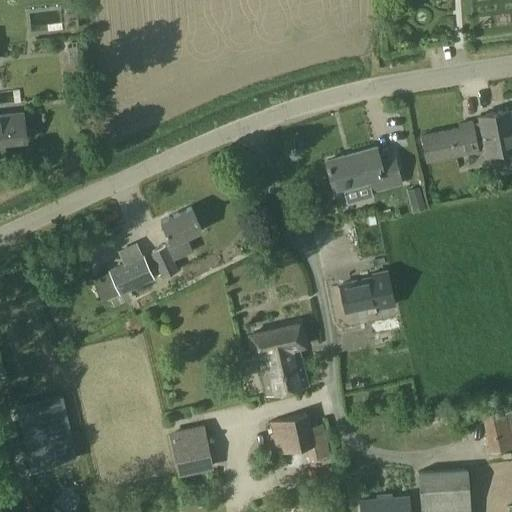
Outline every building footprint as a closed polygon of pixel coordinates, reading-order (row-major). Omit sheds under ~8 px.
[(420,135),(425,162),(478,152),(478,150),(484,149),(485,155),(511,149),(511,123),(508,109),(478,115),(480,123),(473,125),(472,120),(457,123),(458,127),(420,135)] [(0,151),(3,151),(2,142),(25,140),(22,113),(0,115),(0,151)] [(326,161),(334,191),(368,181),(371,191),(401,183),(394,158),(379,162),(375,148),(326,161)] [(242,167),(244,173),(252,170),(250,164),(242,167)] [(406,190),(409,200),(422,197),(419,186),(406,190)] [(191,207),(160,221),(170,242),(151,251),(163,276),(177,270),(172,260),(192,250),(186,237),(201,229),(191,207)] [(103,264),(119,253),(113,244),(97,256),(103,264)] [(111,273),(95,281),(103,299),(119,292),(152,277),(142,255),(109,270),(111,273)] [(394,306),(386,270),(370,274),(371,277),(339,284),(344,311),(377,304),(378,310),(394,306)] [(306,380),(298,347),(304,345),(298,323),(250,335),(255,357),(258,356),(272,353),(273,359),(279,358),(282,371),(290,369),(294,382),(306,380)] [(374,348),(395,342),(390,324),(369,330),(374,348)] [(272,353),(258,356),(267,395),(308,386),(306,380),(294,382),(290,369),(282,371),(279,358),(273,359),(272,353)] [(66,377),(19,388),(34,455),(82,444),(66,377)] [(507,412),(493,414),(491,405),(478,407),(484,450),(511,446),(507,412)] [(474,407),(459,410),(462,424),(476,421),(474,407)] [(269,421),(274,443),(276,453),(307,446),(310,460),(329,455),(326,441),(313,444),(306,413),(269,421)] [(216,464),(209,439),(173,448),(179,474),(216,464)] [(470,511),(467,469),(417,472),(419,511),(470,511)] [(360,501),(361,511),(409,511),(408,497),(360,501)]
